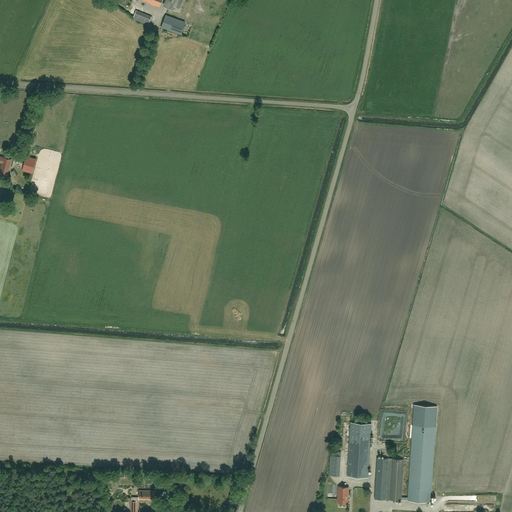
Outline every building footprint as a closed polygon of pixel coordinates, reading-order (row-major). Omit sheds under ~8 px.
[(168,0),(166,7),(180,12),(184,0),(168,0)] [(148,25),(152,16),(136,10),(132,19),(148,25)] [(165,15),(161,26),(161,28),(180,35),(185,22),(165,15)] [(8,172),(11,159),(0,156),(0,162),(2,163),(0,169),(0,174),(6,176),(7,172),(8,172)] [(26,156),(22,171),(32,173),(36,159),(26,156)] [(377,457),(374,498),(385,499),(386,499),(401,500),(401,499),(407,500),(430,502),(435,426),(437,406),(414,405),(412,425),(408,497),(401,497),(404,459),(389,458),(377,457)] [(350,422),(350,423),(347,476),(368,478),(372,423),(350,422)] [(339,476),(340,456),(330,455),(329,475),(339,476)] [(348,503),(348,490),(348,487),(338,487),(337,502),(348,503)] [(131,497),(131,501),(130,501),(129,511),(136,511),(137,501),(137,499),(139,499),(145,499),(145,498),(148,498),(148,499),(153,499),(154,490),(139,490),(139,497),(131,497)]
